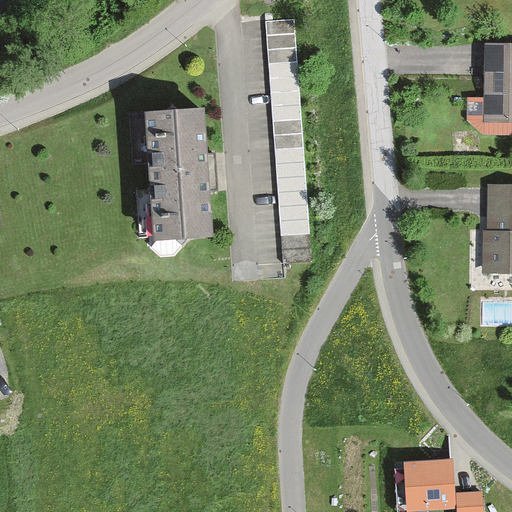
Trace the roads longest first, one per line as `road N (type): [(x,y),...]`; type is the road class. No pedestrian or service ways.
road 1 (residential): [(366,0),(389,248),(406,319),(451,404),(511,464)]
road 2 (unclassified): [(0,110),(80,82),(160,37),(203,0)]
